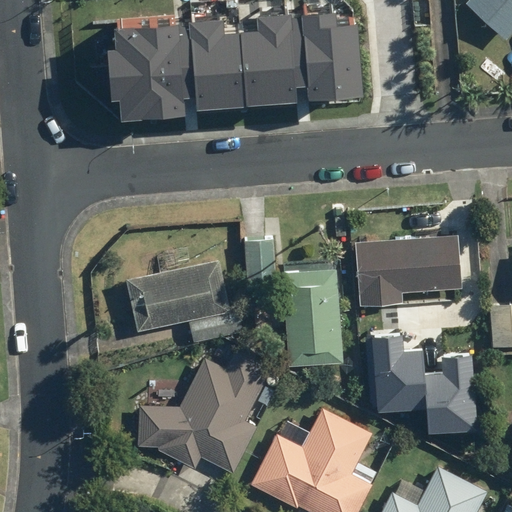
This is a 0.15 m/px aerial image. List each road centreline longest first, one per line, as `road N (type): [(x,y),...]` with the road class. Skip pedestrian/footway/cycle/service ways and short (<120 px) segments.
road 1 (residential): [(35,173),(511,136)]
road 2 (residential): [(44,459),(35,173)]
road 3 (residential): [(44,459),(145,484),(211,511)]
road 4 (residential): [(35,173),(19,0)]
